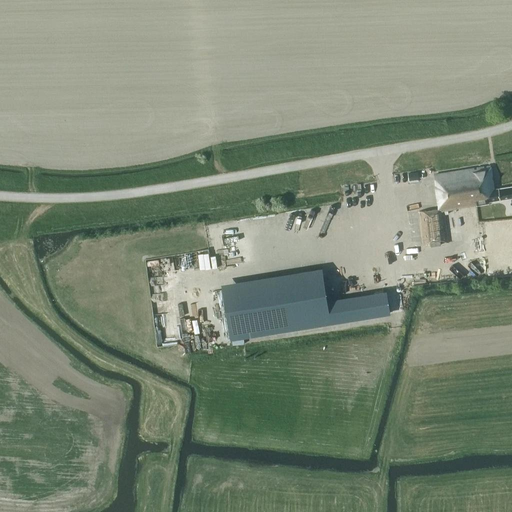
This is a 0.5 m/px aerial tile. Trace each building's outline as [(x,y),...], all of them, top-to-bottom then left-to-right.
[(420,211),(425,244),(450,240),(445,211),(489,203),(488,201),(511,197),(511,187),(494,190),(490,166),(434,176),(439,208),(420,211)] [(408,174),(409,181),(418,179),(417,172),(408,174)] [(89,270),(100,275),(103,267),(93,263),(89,270)] [(160,263),(159,277),(172,278),(172,263),(160,263)] [(223,290),(231,338),(330,322),(327,301),(323,274),(223,290)] [(408,312),(412,281),(407,280),(404,302),(397,301),(396,310),(408,312)]
